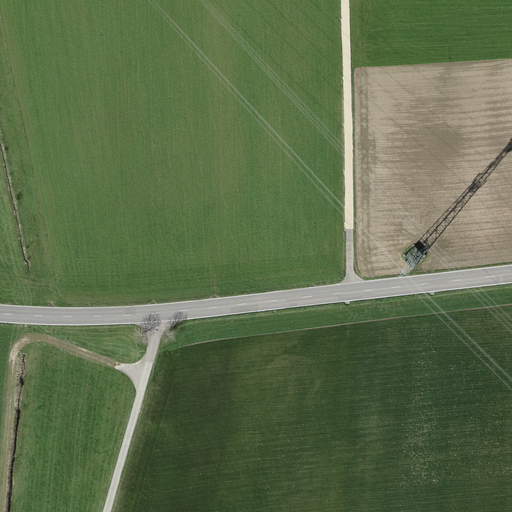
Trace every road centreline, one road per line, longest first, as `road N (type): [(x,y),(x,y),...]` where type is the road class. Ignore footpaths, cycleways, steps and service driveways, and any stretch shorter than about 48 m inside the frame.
road 1 (primary): [(0,313),(168,312),(511,275)]
road 2 (track): [(0,511),(17,342),(50,338),(146,374)]
road 3 (track): [(346,0),(354,294)]
road 4 (track): [(168,312),(108,511)]
